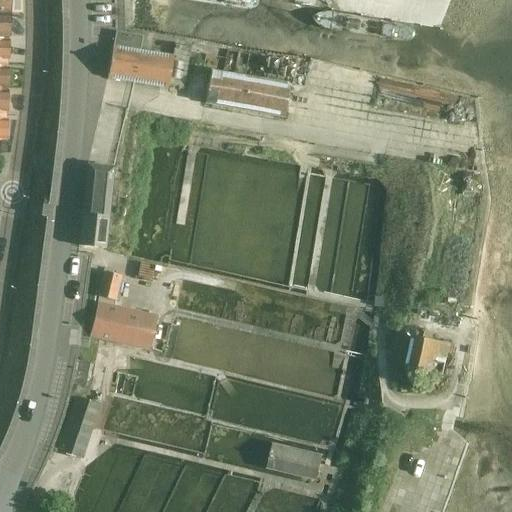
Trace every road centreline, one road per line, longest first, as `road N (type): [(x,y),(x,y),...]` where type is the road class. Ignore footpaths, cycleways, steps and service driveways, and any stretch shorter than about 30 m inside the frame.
road 1 (secondary): [(0,492),(24,441),(49,331),(71,148),(77,0)]
road 2 (residential): [(14,195),(35,67),(35,0)]
